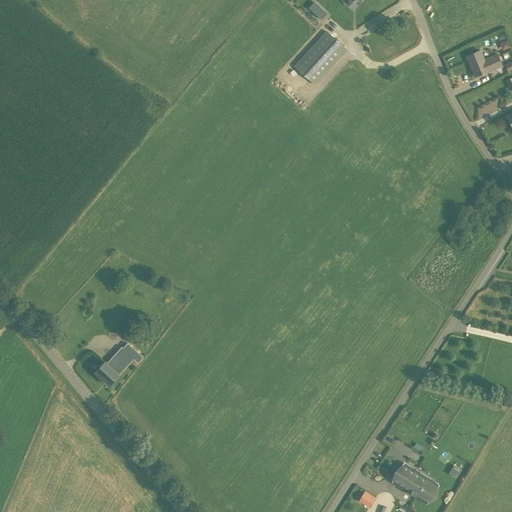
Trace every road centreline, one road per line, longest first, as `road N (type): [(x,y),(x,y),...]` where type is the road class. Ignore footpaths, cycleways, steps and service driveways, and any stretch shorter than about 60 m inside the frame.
road 1 (unclassified): [(330,511),(511,224)]
road 2 (tertiary): [(182,511),(0,298)]
road 3 (unclassified): [(511,196),(459,110),(411,0)]
